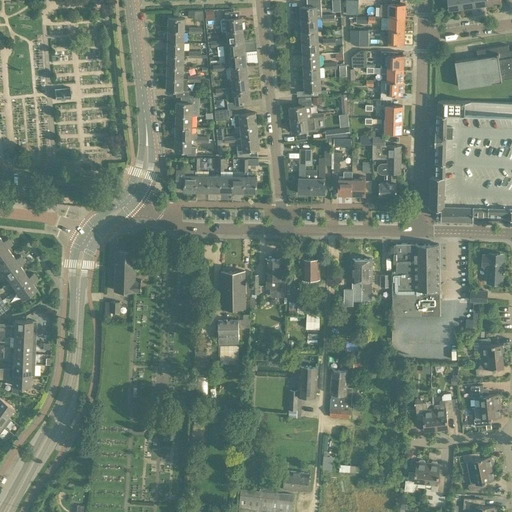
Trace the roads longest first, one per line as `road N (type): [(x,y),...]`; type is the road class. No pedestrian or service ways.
road 1 (residential): [(82,233),(71,264),(67,381),(0,511)]
road 2 (residential): [(10,511),(74,381),(94,241)]
road 3 (residential): [(282,230),(259,0)]
road 4 (residential): [(416,230),(422,38)]
road 5 (residential): [(135,200),(187,229),(282,230)]
road 6 (residential): [(282,230),(416,230)]
